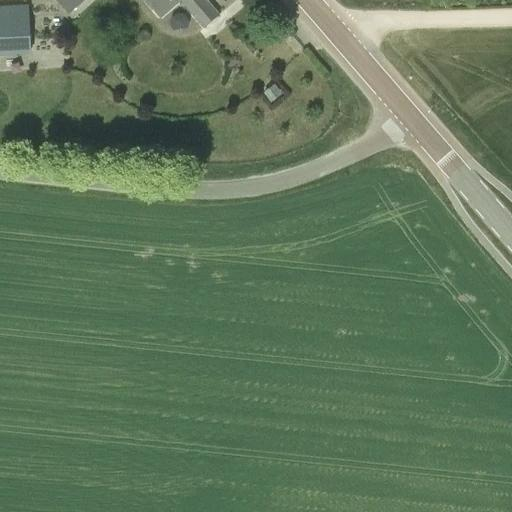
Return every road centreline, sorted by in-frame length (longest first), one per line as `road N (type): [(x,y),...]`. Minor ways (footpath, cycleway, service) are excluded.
road 1 (unclassified): [(409,117),(375,143),(252,189),(0,170)]
road 2 (track): [(511,15),(364,19),(334,33)]
road 3 (secondary): [(409,117),(307,0)]
road 4 (secondary): [(511,232),(409,117)]
